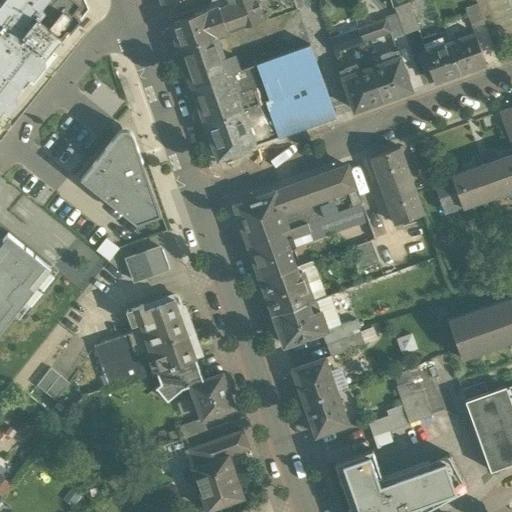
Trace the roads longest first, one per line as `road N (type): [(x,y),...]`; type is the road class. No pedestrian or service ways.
road 1 (residential): [(196,200),(511,76)]
road 2 (residential): [(310,511),(196,200)]
road 3 (residential): [(196,200),(126,0)]
